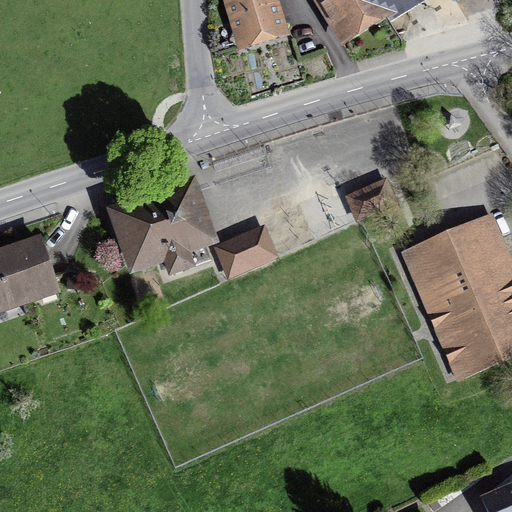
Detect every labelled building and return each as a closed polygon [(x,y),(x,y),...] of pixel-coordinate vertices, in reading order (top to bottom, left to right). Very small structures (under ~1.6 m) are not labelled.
[(272,0),(228,0),(242,44),(282,32),(272,0)] [(324,0),(346,35),(402,0),(324,0)] [(349,199),(358,220),(395,204),(385,183),(349,199)] [(190,190),(118,216),(135,266),(165,255),(171,274),(210,260),(204,241),(208,240),(190,190)] [(511,280),(488,225),(412,258),(461,373),(511,350),(511,280)] [(226,253),(233,269),(266,255),(259,238),(226,253)] [(9,253),(24,297),(55,286),(40,242),(9,253)] [(0,304),(24,297),(9,253),(0,255),(0,304)] [(511,511),(511,486),(482,500),(487,511),(511,511)]
